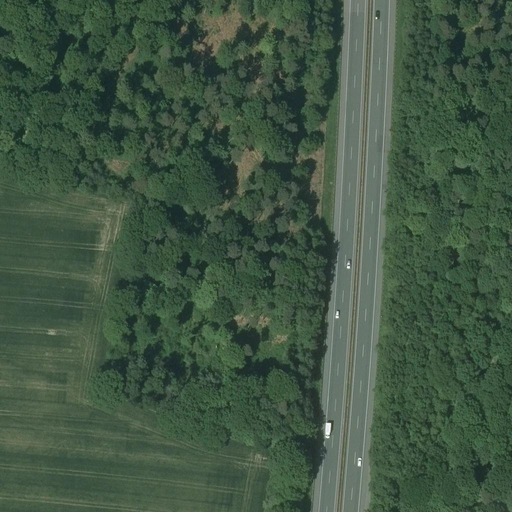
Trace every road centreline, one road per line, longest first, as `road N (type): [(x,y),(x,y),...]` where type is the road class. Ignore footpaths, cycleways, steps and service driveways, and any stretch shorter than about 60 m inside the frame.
road 1 (motorway): [(350,511),(381,0)]
road 2 (motorway): [(356,0),(326,511)]
